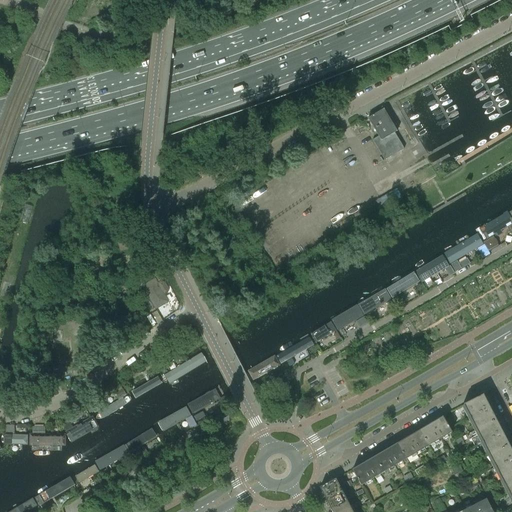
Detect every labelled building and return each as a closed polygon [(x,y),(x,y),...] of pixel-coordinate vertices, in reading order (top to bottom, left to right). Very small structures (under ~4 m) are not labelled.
[(108,2),(103,0),(90,0),(87,6),(91,8),(93,5),(101,10),(102,8),(104,9),(108,2)] [(371,124),(373,127),(379,137),(373,141),(384,160),(404,148),(394,133),(397,131),(384,109),(368,118),(371,124)] [(329,143),(308,155),(312,163),(333,151),(329,143)] [(486,236),(511,221),(511,215),(509,209),(486,221),(484,232),(486,236)] [(450,263),(483,243),(476,232),(443,252),(450,263)] [(133,233),(116,238),(120,252),(137,247),(133,233)] [(493,235),(482,241),(488,251),(498,246),(498,245),(493,235)] [(422,280),(450,263),(443,252),(416,269),(422,280)] [(450,265),(455,273),(463,268),(458,260),(450,265)] [(152,270),(138,278),(142,284),(155,276),(158,282),(163,278),(159,270),(154,273),(152,270)] [(393,294),(419,278),(415,270),(388,286),(393,294)] [(447,279),(442,270),(435,275),(439,284),(447,279)] [(155,278),(141,286),(155,310),(169,302),(165,294),(168,292),(168,287),(165,283),(161,280),(158,282),(155,278)] [(365,312),(391,297),(385,287),(359,302),(365,312)] [(339,328),(364,313),(358,302),(333,317),(339,328)] [(316,341),(337,329),(332,319),(311,331),(316,341)] [(52,330),(42,330),(42,342),(52,342),(52,330)] [(282,361),(314,343),(310,335),(277,354),(282,361)] [(168,384),(205,362),(200,354),(163,376),(168,384)] [(254,378),(280,363),(275,354),(249,369),(254,378)] [(49,382),(52,386),(58,383),(61,382),(59,377),(49,382)] [(135,400),(162,383),(158,377),(131,393),(135,400)] [(190,414),(215,399),(212,393),(187,407),(190,414)] [(495,418),(483,394),(463,404),(464,405),(461,406),(474,430),(495,418)] [(100,420),(131,402),(127,396),(96,414),(100,420)] [(162,431),(189,416),(184,408),(158,423),(162,431)] [(442,416),(419,430),(428,444),(451,431),(445,421),(442,416)] [(508,443),(502,431),(495,418),(474,430),(478,438),(473,440),(471,441),(473,445),(480,442),(486,454),(508,443)] [(73,419),(63,425),(64,428),(70,425),(69,424),(74,421),(73,419)] [(69,445),(97,428),(92,419),(64,436),(69,445)] [(130,452),(156,438),(152,430),(126,444),(130,452)] [(419,430),(398,442),(406,457),(428,444),(419,430)] [(2,446),(26,445),(26,435),(1,436),(2,446)] [(29,446),(64,446),(64,437),(29,437),(29,446)] [(398,442),(375,455),(384,470),(406,457),(398,442)] [(511,473),(511,450),(508,443),(486,454),(499,480),(511,473)] [(99,471),(128,454),(122,445),(93,462),(99,471)] [(375,455),(352,469),(360,484),(384,470),(375,455)] [(448,464),(454,474),(462,470),(456,460),(448,464)] [(77,485),(98,473),(94,466),(73,478),(77,485)] [(402,477),(406,484),(414,479),(410,472),(402,477)] [(511,473),(499,480),(511,504),(511,473)] [(335,478),(319,487),(331,510),(347,502),(335,478)] [(39,507),(74,487),(70,479),(34,499),(39,507)] [(492,511),(486,498),(462,510),(462,511),(492,511)] [(27,511),(35,507),(31,500),(9,511),(27,511)] [(352,511),(347,502),(331,510),(332,511),(352,511)]
